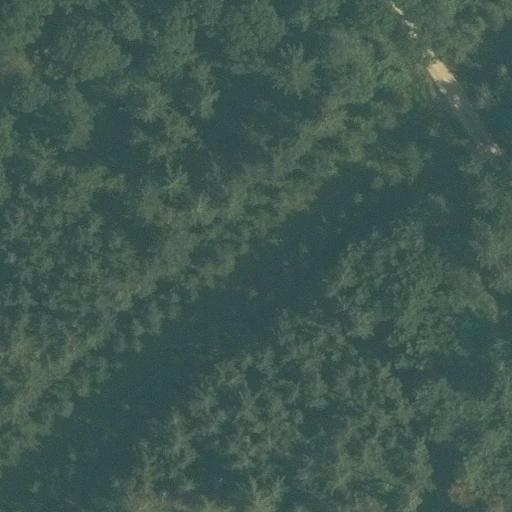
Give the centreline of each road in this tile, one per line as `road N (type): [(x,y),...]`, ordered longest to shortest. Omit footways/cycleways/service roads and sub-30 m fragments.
road 1 (track): [(444,94),(0,488)]
road 2 (track): [(511,208),(444,94)]
